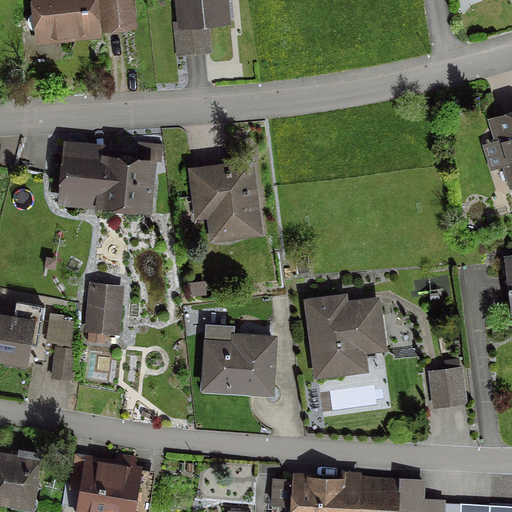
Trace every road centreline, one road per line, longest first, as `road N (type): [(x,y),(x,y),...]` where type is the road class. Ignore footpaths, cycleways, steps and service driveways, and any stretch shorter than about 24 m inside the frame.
road 1 (residential): [(511,60),(244,113),(0,124)]
road 2 (residential): [(0,410),(200,444),(511,463)]
